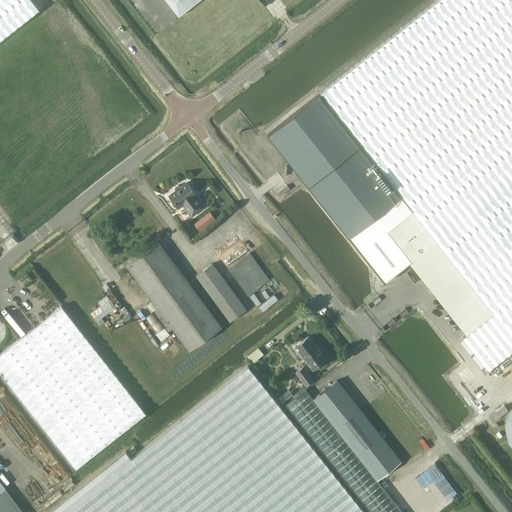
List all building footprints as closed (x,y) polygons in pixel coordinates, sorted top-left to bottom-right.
[(0,0),(0,39),(39,9),(31,0),(0,0)] [(165,0),(179,16),(199,0),(165,0)] [(511,0),(437,0),(320,93),(414,211),(494,312),(469,332),(459,340),(485,372),(511,350),(511,0)] [(323,169),(346,149),(336,137),(313,157),(323,169)] [(194,195),(196,194),(187,182),(181,187),(179,185),(177,185),(175,187),(174,189),(176,191),(169,196),(178,208),(183,204),(191,216),(203,207),(194,195)] [(287,185),(276,192),(279,196),(289,188),(287,185)] [(494,312),(414,211),(413,210),(387,230),(437,293),(438,293),(469,332),(494,312)] [(209,211),(193,223),(199,231),(215,219),(209,211)] [(226,266),(247,250),(235,235),(215,250),(226,266)] [(189,350),(221,327),(159,243),(127,266),(158,307),(172,327),(189,350)] [(269,279),(256,262),(249,253),(228,268),(248,295),(269,279)] [(229,321),(246,308),(212,263),(196,275),(229,321)] [(61,306),(0,353),(0,371),(76,468),(146,413),(61,306)] [(158,307),(153,311),(167,331),(172,327),(158,307)] [(312,370),(327,358),(321,351),(319,353),(316,350),(317,349),(307,336),(294,347),(312,370)] [(248,353),(253,360),(262,353),(257,346),(248,353)] [(125,451),(48,511),(364,511),(248,365),(131,458),(125,451)] [(305,385),(313,379),(303,366),(295,373),(305,385)] [(472,377),(466,382),(473,390),(481,383),(467,366),(459,373),(461,375),(466,370),(472,377)] [(312,399),(293,374),(273,390),(368,511),(402,511),(376,480),(401,460),(336,380),(312,399)] [(489,417),(493,421),(508,410),(504,405),(489,417)] [(0,511),(23,511),(5,488),(0,482),(0,511)]
